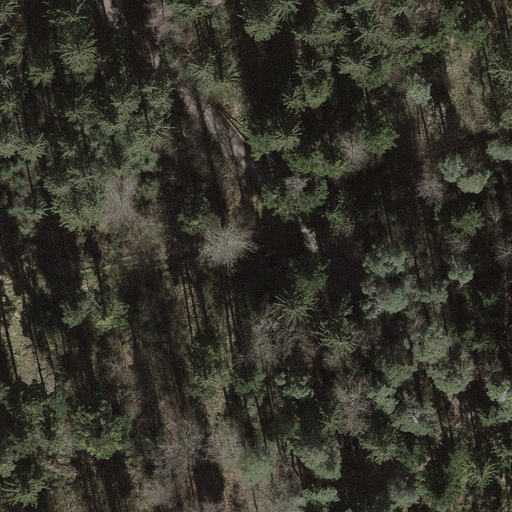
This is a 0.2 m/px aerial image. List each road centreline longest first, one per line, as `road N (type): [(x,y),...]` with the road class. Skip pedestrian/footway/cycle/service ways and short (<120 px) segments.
road 1 (track): [(511,458),(101,0)]
road 2 (track): [(511,131),(293,213)]
